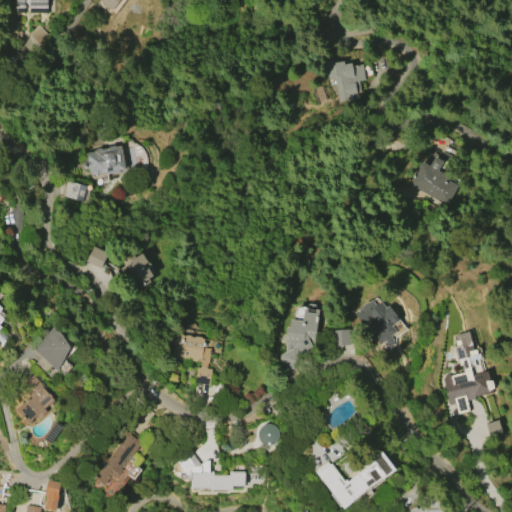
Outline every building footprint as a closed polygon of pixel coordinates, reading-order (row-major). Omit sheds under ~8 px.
[(47,0),(47,11),(28,11),(28,6),(24,1),(23,12),(14,11),(15,0),(47,0)] [(120,0),(111,11),(99,1),(99,0),(120,0)] [(338,102),(334,77),(326,79),(323,62),(332,60),(333,63),(342,61),(343,64),(351,63),(351,66),(362,64),(365,80),(359,81),(360,91),(356,92),(356,94),(349,95),(349,100),(338,102)] [(124,170),(111,172),(112,173),(106,174),(106,172),(90,175),(90,174),(88,174),(87,168),(82,169),(81,162),(86,161),(84,152),(93,151),(93,149),(114,146),(120,145),(124,170)] [(445,205),(408,184),(420,162),(429,166),(434,157),(442,152),(455,159),(453,163),(448,161),(441,173),(448,177),(446,180),(456,185),(445,205)] [(62,196),(66,181),(87,186),(83,201),(62,196)] [(99,268),(85,261),(92,245),(107,253),(99,268)] [(130,288),(118,270),(123,267),(120,263),(132,255),(134,257),(141,253),(147,262),(141,266),(144,270),(147,268),(152,276),(148,278),(150,282),(140,290),(137,285),(133,287),(132,286),(130,288)] [(387,306),(398,320),(391,326),(396,331),(390,336),(393,340),(392,344),(389,346),(384,346),(382,343),(380,344),(372,334),(374,332),(366,323),(363,325),(353,314),(361,307),(361,305),(365,302),(368,303),(371,300),(375,305),(380,302),(385,308),(387,306)] [(0,306),(2,308),(0,310),(0,315),(4,319),(0,323),(0,326),(1,327),(0,328),(0,330),(8,338),(1,346),(0,345),(0,306)] [(302,308),(318,310),(313,345),(312,345),(311,349),(297,357),(300,363),(286,371),(278,357),(281,356),(280,355),(285,352),(285,350),(289,319),(301,321),(302,308)] [(44,375),(33,365),(41,357),(32,349),(54,326),(69,347),(55,371),(53,369),(51,371),(49,369),(44,375)] [(349,330),(350,345),(332,346),(331,331),(349,330)] [(471,375),(486,371),(488,380),(490,379),(492,388),(492,392),(473,397),(474,399),(466,401),(469,411),(456,414),(453,404),(448,406),(442,380),(445,374),(461,370),(460,365),(458,366),(450,336),(471,330),(481,368),(470,371),(471,375)] [(208,385),(193,382),(196,367),(199,367),(200,362),(170,357),(172,345),(170,345),(172,334),(176,335),(177,334),(181,334),(182,336),(184,336),(185,335),(189,335),(190,337),(193,337),(194,336),(200,337),(199,343),(203,343),(202,347),(210,348),(208,362),(207,362),(206,369),(210,369),(208,385)] [(31,373),(44,388),(43,389),(53,400),(43,409),(46,413),(39,419),(36,415),(27,423),(16,411),(28,400),(16,386),(31,373)] [(484,423),(497,420),(502,435),(489,439),(484,423)] [(62,426),(50,443),(43,438),(55,421),(62,426)] [(265,421),(254,434),(269,448),(280,435),(265,421)] [(141,442),(121,468),(124,470),(116,481),(110,477),(102,487),(92,479),(100,468),(96,465),(103,455),(107,458),(117,445),(114,443),(124,429),(141,442)] [(396,469),(343,509),(316,473),(330,463),(344,481),(346,479),(347,481),(367,466),(366,464),(383,451),(396,469)] [(190,490),(232,490),(232,486),(243,486),(243,472),(227,472),(227,474),(207,474),(207,465),(190,465),(190,490)] [(43,508),(45,494),(44,494),(47,480),(59,482),(54,510),(43,508)] [(446,511),(412,511),(433,495),(446,511)]
